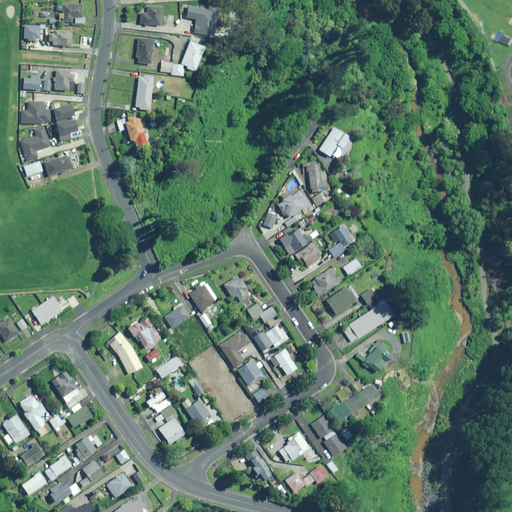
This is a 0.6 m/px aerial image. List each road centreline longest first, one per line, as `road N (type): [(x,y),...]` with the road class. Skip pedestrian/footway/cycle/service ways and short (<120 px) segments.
road 1 (residential): [(189,486),(204,460),(314,389),(327,371),(320,347),(245,239)]
road 2 (residential): [(108,0),(96,119),(149,277)]
road 3 (residential): [(69,342),(143,449),(189,486)]
road 4 (residential): [(245,239),(248,222),(311,127)]
